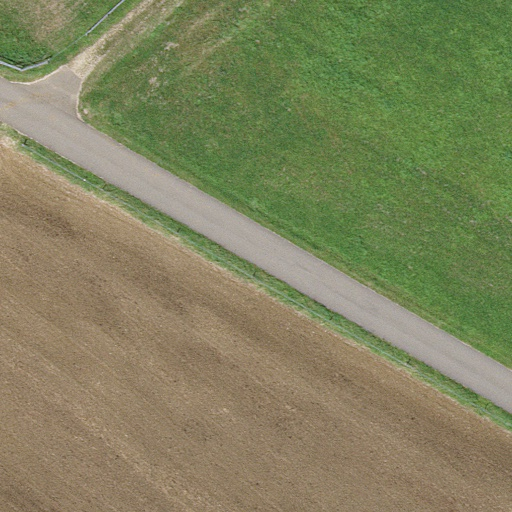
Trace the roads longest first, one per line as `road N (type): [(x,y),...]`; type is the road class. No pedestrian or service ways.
road 1 (unclassified): [(0,98),(511,394)]
road 2 (track): [(29,115),(150,0)]
